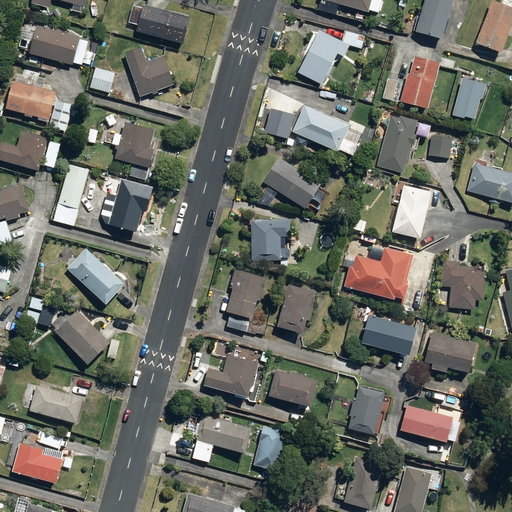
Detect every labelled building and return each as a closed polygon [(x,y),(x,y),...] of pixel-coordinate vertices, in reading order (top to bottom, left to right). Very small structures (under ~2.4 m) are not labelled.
[(72,10),(82,13),(83,7),(85,8),(86,0),(31,0),(31,3),(49,8),(50,0),(56,0),(73,5),(72,10)] [(379,13),(382,0),(320,0),(318,9),(336,15),(339,3),(368,12),(368,10),(379,13)] [(424,0),(416,32),(442,40),(453,0),(424,0)] [(493,0),(476,43),(501,54),(511,26),(511,6),(495,0),(493,0)] [(136,32),(183,44),(190,17),(144,5),(143,9),(135,7),(130,23),(138,25),(136,32)] [(29,53),(72,65),(73,62),(82,65),(82,62),(89,64),(92,53),(85,51),(88,42),(79,39),(80,38),(36,26),(36,27),(29,25),(26,39),(32,41),(29,53)] [(298,72),(321,84),(337,54),(343,57),(349,46),(319,31),(298,72)] [(125,53),(140,97),(152,93),(153,94),(158,92),(157,90),(173,85),(163,56),(147,61),(142,47),(125,53)] [(401,102),(428,109),(440,63),(415,57),(410,74),(408,74),(401,102)] [(90,87),(109,93),(115,73),(96,67),(90,87)] [(489,82),(465,76),(456,115),(468,118),(469,114),(480,117),(489,82)] [(6,109),(49,119),(56,93),(37,88),(39,80),(25,77),(24,81),(21,80),(20,83),(13,81),(6,109)] [(383,98),(398,101),(402,82),(388,79),(383,98)] [(53,127),(64,130),(70,107),(59,104),(53,127)] [(293,132),(338,152),(350,126),(305,105),(293,132)] [(106,120),(109,126),(117,121),(114,115),(106,120)] [(377,166),(403,173),(411,144),(414,145),(417,135),(414,134),(417,121),(401,117),(400,118),(391,116),(377,166)] [(435,125),(423,121),(421,131),(432,134),(435,125)] [(129,175),(145,180),(150,165),(153,164),(154,159),(152,157),(153,150),(149,148),(154,130),(125,123),(122,135),(115,133),(112,144),(116,145),(115,149),(117,150),(115,158),(132,163),(129,175)] [(257,132),(267,135),(270,126),(259,123),(257,132)] [(86,143),(95,144),(98,131),(89,129),(86,143)] [(0,147),(0,160),(38,171),(41,161),(43,161),(45,154),(43,154),(47,139),(22,131),(17,147),(1,142),(0,147)] [(429,156),(450,158),(452,138),(431,136),(429,156)] [(43,165),(54,168),(60,145),(49,142),(43,165)] [(484,148),(480,163),(493,166),(497,151),(484,148)] [(264,182),(305,209),(309,203),(315,207),(326,191),(320,187),(321,186),(279,159),(264,182)] [(467,191),(511,202),(511,173),(475,163),(467,191)] [(59,204),(79,209),(89,169),(69,164),(59,204)] [(106,224),(137,232),(143,212),(146,213),(153,188),(122,179),(117,196),(106,193),(100,215),(106,224)] [(0,191),(0,219),(5,218),(6,221),(19,217),(19,214),(29,211),(21,183),(2,188),(2,191),(0,191)] [(392,233),(420,239),(431,193),(404,186),(392,233)] [(272,207),(279,194),(267,188),(260,201),(272,207)] [(251,220),(252,262),(280,261),(280,237),(290,237),(290,219),(251,220)] [(353,229),(361,231),(364,221),(355,219),(353,229)] [(0,222),(0,245),(12,242),(6,220),(0,222)] [(345,286),(394,301),(395,297),(405,300),(409,286),(404,285),(413,256),(385,247),(380,262),(357,255),(356,257),(346,254),(343,266),(350,268),(345,286)] [(67,270),(106,305),(125,285),(86,249),(77,259),(73,255),(65,264),(69,268),(67,270)] [(373,260),(378,260),(381,256),(378,252),(374,252),(371,256),(373,260)] [(449,308),(475,310),(476,300),(483,301),(485,273),(474,272),(474,268),(459,266),(459,263),(444,262),(442,286),(451,286),(449,308)] [(0,291),(5,293),(12,270),(0,266),(0,291)] [(503,293),(511,327),(511,269),(506,271),(511,291),(503,293)] [(227,313),(252,319),(257,300),(260,301),(264,289),(260,288),(263,278),(235,271),(232,284),(235,284),(227,313)] [(277,326),(303,333),(306,320),(310,321),(313,308),(310,307),(314,292),(286,285),(282,296),(285,297),(277,326)] [(48,298),(33,295),(31,308),(46,311),(48,298)] [(56,332),(88,365),(110,344),(78,310),(74,314),(68,308),(52,324),(57,330),(56,332)] [(458,313),(445,311),(444,322),(457,323),(458,313)] [(23,321),(30,322),(32,314),(24,312),(23,321)] [(227,327),(246,332),(250,320),(230,314),(227,327)] [(2,331),(16,334),(20,319),(6,315),(2,331)] [(362,343),(409,356),(417,329),(369,315),(362,343)] [(448,368),(469,373),(477,344),(432,333),(424,367),(446,373),(448,368)] [(203,386),(248,398),(251,385),(253,386),(255,380),(252,379),(257,364),(228,356),(223,373),(208,369),(203,386)] [(269,397),(311,408),(318,382),(305,379),(305,376),(291,373),(290,374),(276,370),(269,397)] [(29,410),(76,424),(84,399),(36,385),(29,410)] [(348,429),(375,436),(375,433),(379,435),(385,410),(389,411),(392,397),(384,395),(385,393),(358,387),(355,401),(353,400),(350,416),(351,416),(348,429)] [(400,431),(446,443),(447,440),(455,442),(461,421),(453,418),(407,406),(400,431)] [(192,458),(208,463),(213,445),(245,454),(252,429),(202,415),(202,416),(190,413),(185,432),(196,436),(196,439),(197,439),(192,458)] [(262,468),(276,472),(286,431),(263,425),(259,440),(261,441),(255,465),(263,467),(262,468)] [(12,471),(56,484),(63,460),(60,459),(62,453),(45,448),(44,450),(20,444),(12,471)] [(344,502),(371,510),(384,464),(357,457),(350,481),(348,480),(339,481),(335,498),(345,500),(344,502)] [(394,511),(422,511),(432,474),(406,467),(394,511)] [(233,511),(235,508),(189,494),(183,511),(233,511)] [(54,511),(52,511),(52,510),(29,504),(28,500),(18,498),(14,511),(54,511)]
